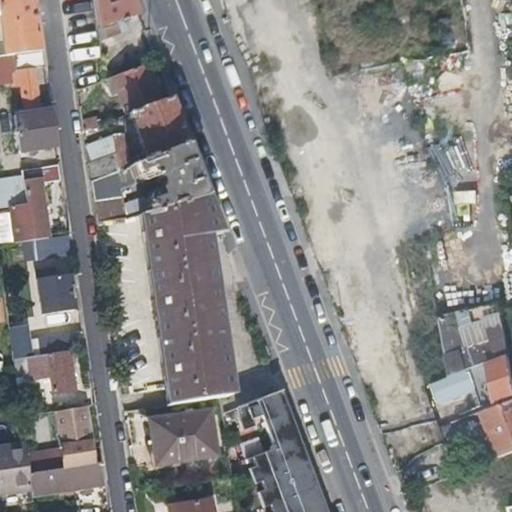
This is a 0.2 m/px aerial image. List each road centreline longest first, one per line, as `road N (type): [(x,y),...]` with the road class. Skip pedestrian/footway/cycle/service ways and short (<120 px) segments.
road 1 (secondary): [(369,511),(176,0)]
road 2 (residential): [(122,511),(49,0)]
